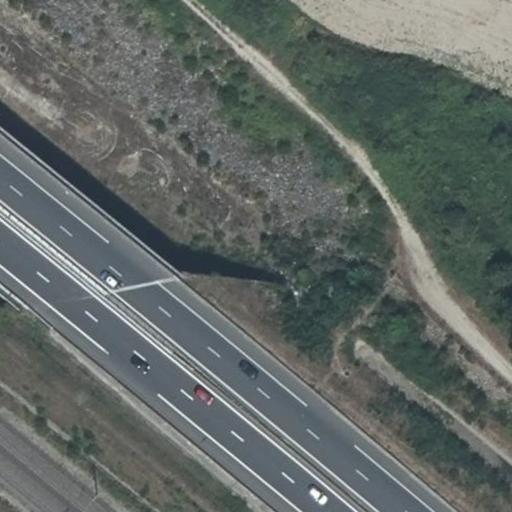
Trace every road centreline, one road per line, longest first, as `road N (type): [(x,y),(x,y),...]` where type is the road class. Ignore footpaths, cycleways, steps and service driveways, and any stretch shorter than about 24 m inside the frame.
road 1 (motorway): [(407,511),(0,175)]
road 2 (track): [(193,0),(385,175),(443,296),(511,366)]
road 3 (motorway): [(0,243),(325,511)]
